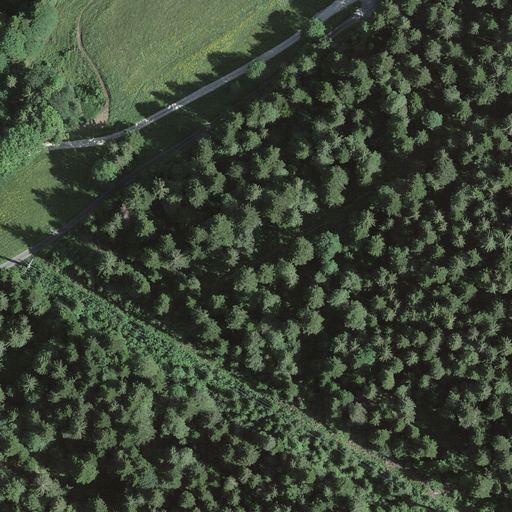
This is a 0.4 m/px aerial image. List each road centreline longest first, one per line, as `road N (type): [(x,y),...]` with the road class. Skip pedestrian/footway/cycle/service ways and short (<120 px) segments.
road 1 (unclassified): [(373,0),(192,138),(0,268)]
road 2 (track): [(346,0),(253,66),(0,179)]
